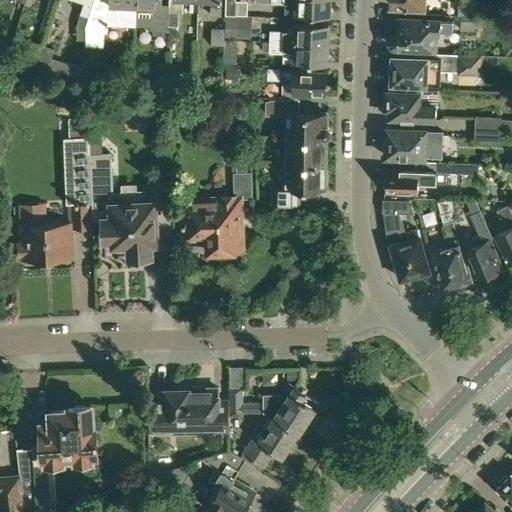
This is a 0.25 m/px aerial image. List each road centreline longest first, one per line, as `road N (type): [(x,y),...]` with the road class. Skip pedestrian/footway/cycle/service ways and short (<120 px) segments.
road 1 (residential): [(470,389),(390,306),(366,253),(366,0)]
road 2 (residential): [(0,346),(328,332)]
road 3 (primary): [(470,389),(355,511)]
road 4 (primary): [(398,511),(492,412)]
